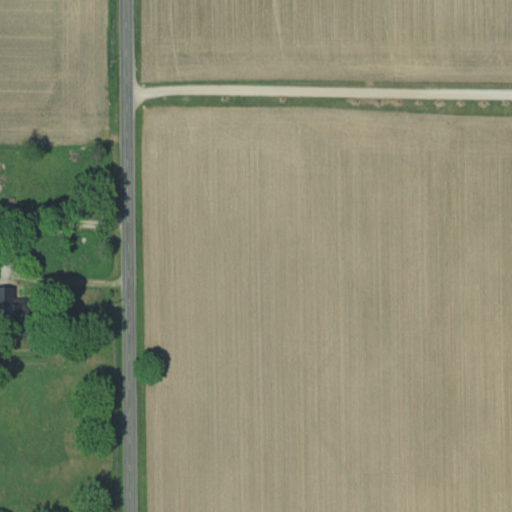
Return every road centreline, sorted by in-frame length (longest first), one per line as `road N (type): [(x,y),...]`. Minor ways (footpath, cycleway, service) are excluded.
road 1 (tertiary): [(130,511),(126,0)]
road 2 (residential): [(127,77),(511,72)]
